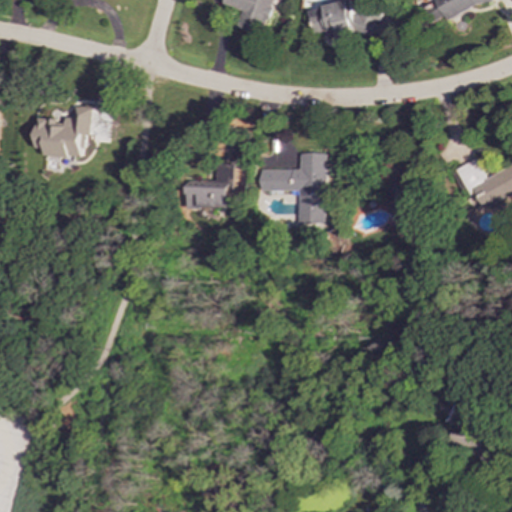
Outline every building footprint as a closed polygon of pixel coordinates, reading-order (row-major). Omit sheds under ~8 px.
[(238,27),(265,34),(274,0),(226,0),(225,4),(243,9),(238,27)] [(310,11),(315,34),(328,32),(329,39),(357,33),(350,0),(345,0),(321,6),(321,8),(310,11)] [(437,0),(438,1),(429,6),(437,22),(447,20),(481,3),(493,1),(492,0),(437,0)] [(84,155),(85,135),(91,135),(93,108),(76,107),(75,118),(67,117),(66,121),(38,119),(36,151),(84,155)] [(328,153),(301,153),(301,170),(263,169),(262,191),(301,192),(301,224),(327,224),(328,153)] [(511,166),(488,178),(478,159),(458,169),(473,198),(479,195),(487,209),(508,199),(511,207),(511,166)] [(422,208),(409,167),(399,170),(397,164),(382,169),(396,216),(422,208)] [(231,208),(232,170),(217,169),(217,180),(189,180),(189,208),(231,208)] [(450,425),(476,434),(488,402),(449,388),(443,405),(456,409),(450,425)]
